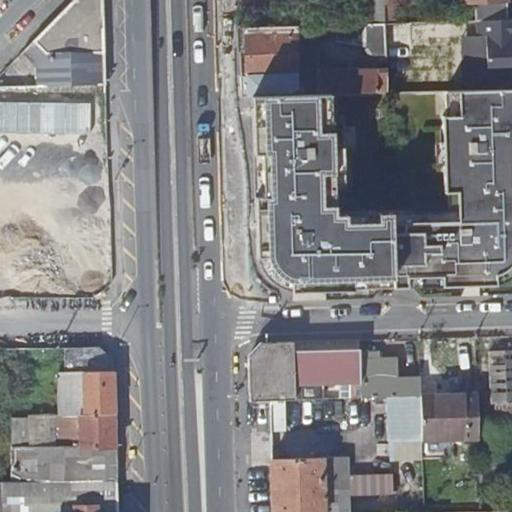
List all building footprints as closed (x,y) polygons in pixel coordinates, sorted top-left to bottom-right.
[(34,86),(104,85),(103,32),(102,0),(73,0),(73,1),(22,51),(38,69),(34,75),(34,86)] [(388,0),(389,24),(399,24),(398,0),(388,0)] [(488,20),(509,20),(508,0),(465,0),(465,1),(478,1),(478,21),(482,21),(488,20)] [(511,19),(509,20),(488,20),(488,33),(489,78),(511,77),(511,19)] [(465,78),(489,78),(488,33),(488,20),(482,21),(482,33),(464,34),(465,78)] [(399,24),(389,24),(390,52),(414,52),(413,23),(399,24)] [(390,92),(389,24),(338,25),(338,42),(371,41),(379,50),(380,79),(320,80),(314,81),(314,94),(390,92)] [(243,52),(244,95),(314,94),(314,81),(320,80),(319,25),(242,27),(243,41),(249,41),(250,52),(243,52)] [(511,91),(445,92),(446,113),(442,113),(445,194),(457,194),(458,221),(412,222),(413,286),(499,284),(505,282),(511,279),(511,278),(511,91)] [(346,203),(350,203),(349,153),(343,154),(341,99),(253,101),(259,266),(262,275),(264,281),(267,285),(271,290),(279,295),(285,298),(291,301),(295,302),(357,301),(357,291),(397,289),(395,222),(347,223),(347,213),(346,203)] [(0,232),(26,232),(26,181),(0,180),(0,232)] [(41,191),(42,230),(51,230),(53,298),(115,296),(112,199),(86,200),(86,189),(41,191)] [(248,355),(249,400),(267,400),(283,399),(338,398),(338,384),(342,384),(342,398),(383,397),(420,396),(420,395),(420,374),(397,375),(396,358),(379,358),(379,349),(359,350),(358,340),(263,342),(255,349),(248,355)] [(94,347),(63,347),(63,372),(57,373),(58,414),(79,414),(114,414),(113,361),(94,347)] [(511,417),(511,353),(495,354),(496,405),(498,404),(499,418),(511,417)] [(0,368),(0,412),(20,413),(19,368),(0,368)] [(420,395),(420,396),(421,440),(479,438),(478,431),(477,395),(420,395)] [(420,396),(383,397),(384,441),(421,440),(420,396)] [(267,400),(268,433),(283,432),(283,399),(267,400)] [(115,456),(114,414),(79,414),(79,421),(79,447),(13,449),(13,480),(111,479),(116,479),(115,456)] [(508,488),(506,431),(478,431),(479,438),(479,447),(480,489),(508,488)] [(345,457),(269,459),(270,511),(346,511),(346,495),(346,474),(345,457)] [(390,473),(346,474),(346,495),(391,494),(390,473)] [(117,511),(117,510),(111,510),(111,479),(13,480),(0,480),(0,498),(3,498),(3,511),(117,511)]
